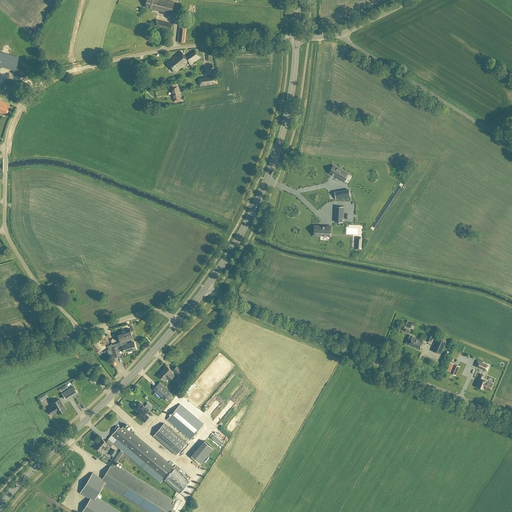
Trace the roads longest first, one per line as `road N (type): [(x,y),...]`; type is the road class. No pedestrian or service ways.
road 1 (unclassified): [(511,418),(205,289)]
road 2 (unclassified): [(80,332),(21,261),(5,228),(8,133),(38,89)]
road 3 (secondary): [(205,289),(273,165),(296,38)]
road 4 (unclassified): [(38,89),(66,72),(120,58),(296,38)]
road 5 (secondary): [(0,508),(178,323)]
road 6 (unclassified): [(511,143),(342,33)]
